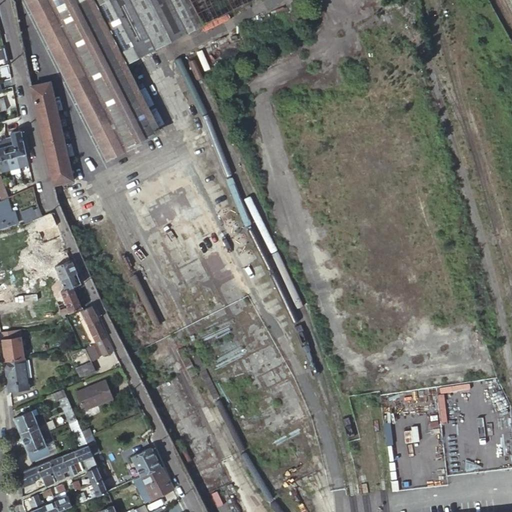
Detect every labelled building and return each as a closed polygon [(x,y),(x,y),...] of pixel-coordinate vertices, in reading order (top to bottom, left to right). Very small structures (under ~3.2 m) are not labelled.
[(157,47),(132,0),(26,0),(109,159),(159,130),(127,63),(157,47)] [(132,0),(157,47),(203,23),(191,0),(132,0)] [(191,0),(203,23),(247,0),(191,0)] [(31,82),(53,186),(55,186),(73,182),(55,103),(51,104),(45,79),(31,82)] [(19,167),(28,164),(21,130),(19,130),(10,133),(11,137),(17,161),(19,167)] [(8,163),(10,170),(19,167),(17,161),(11,137),(1,139),(8,163)] [(0,169),(1,172),(10,170),(8,163),(1,139),(0,139),(0,169)] [(28,164),(19,167),(20,171),(20,173),(29,170),(28,164)] [(76,187),(69,188),(75,219),(82,218),(76,187)] [(8,198),(2,201),(0,201),(0,222),(1,222),(3,226),(16,221),(12,211),(8,198)] [(21,216),(24,223),(33,219),(42,216),(39,208),(21,216)] [(42,216),(33,219),(43,244),(61,237),(51,212),(42,216)] [(66,247),(61,237),(43,244),(22,252),(26,263),(66,247)] [(71,259),(68,251),(22,270),(26,278),(47,269),(71,259)] [(77,272),(71,259),(47,269),(49,274),(57,271),(60,278),(60,279),(77,272)] [(53,294),(53,295),(72,287),(81,283),(77,272),(60,279),(63,285),(57,287),(53,294)] [(27,287),(25,278),(13,283),(16,291),(17,291),(27,287)] [(13,283),(9,284),(12,300),(19,299),(17,291),(16,291),(13,283)] [(9,284),(0,285),(0,302),(12,300),(9,284)] [(72,287),(53,295),(62,315),(81,307),(72,287)] [(33,318),(40,315),(35,303),(28,306),(33,318)] [(89,306),(82,310),(81,311),(102,356),(113,350),(91,305),(89,306)] [(14,329),(0,331),(0,332),(3,347),(5,360),(24,357),(21,336),(15,337),(14,329)] [(85,349),(91,361),(99,358),(92,345),(85,349)] [(80,377),(96,371),(91,361),(85,349),(82,349),(68,351),(80,377)] [(24,357),(5,360),(8,385),(9,391),(28,388),(25,365),(24,357)] [(84,410),(113,398),(105,380),(76,392),(84,410)] [(64,388),(52,393),(55,400),(60,399),(64,410),(72,407),(64,388)] [(72,407),(64,410),(69,422),(77,419),(72,407)] [(19,429),(45,418),(44,416),(36,419),(32,410),(14,417),(19,429)] [(46,421),(45,418),(19,429),(23,440),(41,433),(38,424),(46,421)] [(74,434),(82,431),(77,419),(69,422),(74,434)] [(88,444),(86,439),(82,431),(74,434),(80,448),(88,444)] [(41,433),(23,440),(31,461),(49,453),(41,433)] [(100,451),(93,435),(86,439),(88,444),(92,455),(98,452),(100,451)] [(92,455),(88,444),(80,448),(75,449),(79,460),(84,458),(89,470),(97,466),(92,455)] [(145,473),(162,466),(151,445),(131,455),(141,476),(141,475),(145,473)] [(77,474),(79,473),(74,462),(79,460),(75,449),(63,455),(69,470),(71,476),(77,474)] [(103,464),(98,452),(92,455),(97,466),(102,478),(104,482),(115,478),(108,462),(103,464)] [(69,470),(63,455),(50,460),(55,473),(58,481),(66,479),(63,473),(69,470)] [(41,475),(46,486),(53,484),(54,483),(50,475),(49,476),(48,472),(51,471),(52,474),(55,473),(50,460),(37,465),(41,475)] [(21,485),(21,487),(35,481),(34,478),(41,475),(37,465),(20,472),(21,485)] [(102,478),(97,466),(89,470),(88,471),(87,471),(92,482),(102,478)] [(165,493),(173,489),(162,466),(145,473),(141,475),(147,486),(139,490),(145,503),(161,495),(165,493)] [(147,486),(141,475),(141,476),(133,479),(139,490),(147,486)] [(93,497),(108,491),(104,482),(102,478),(92,482),(97,493),(92,495),(93,497)] [(108,491),(118,486),(115,478),(104,482),(108,491)] [(75,490),(81,487),(78,480),(72,483),(73,484),(75,490)] [(58,492),(65,489),(63,484),(56,486),(58,492)] [(78,497),(80,502),(86,499),(83,493),(77,495),(78,497)] [(45,511),(41,502),(38,494),(28,498),(33,510),(28,511),(45,511)] [(56,501),(59,510),(72,505),(69,499),(68,496),(58,500),(57,496),(54,497),(56,501)] [(41,502),(45,511),(54,511),(56,511),(59,510),(56,501),(45,505),(44,501),(41,502)]
